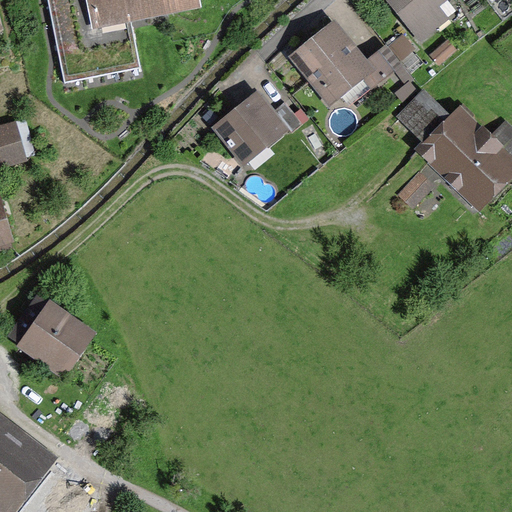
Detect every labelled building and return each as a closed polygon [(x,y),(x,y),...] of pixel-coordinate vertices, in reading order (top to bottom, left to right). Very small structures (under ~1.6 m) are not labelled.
[(141,69),(131,19),(95,27),(90,0),(47,0),(64,84),(141,69)] [(90,0),(95,27),(131,19),(197,6),(195,0),(90,0)] [(435,25),(425,14),(442,0),(388,0),(419,38),(435,25)] [(299,57),(331,97),(362,72),(365,70),(363,68),(333,30),(299,57)] [(388,71),(377,57),(363,68),(365,70),(362,72),(372,84),(381,77),(385,77),(386,73),(388,71)] [(425,93),(400,119),(415,134),(440,109),(425,93)] [(233,146),(243,158),(280,129),(256,99),(219,128),(229,141),(227,143),(231,148),(233,146)] [(274,111),(292,133),(303,125),(285,102),(274,111)] [(481,199),(511,166),(511,159),(498,146),(487,136),(478,146),(450,118),(407,164),(419,175),(436,155),(481,199)] [(0,242),(6,241),(0,221),(0,164),(22,158),(12,124),(0,127),(0,242)] [(504,140),(498,146),(511,159),(511,131),(505,124),(496,133),(504,140)] [(419,176),(401,195),(413,206),(431,186),(419,176)] [(14,332),(63,367),(85,337),(35,303),(14,332)] [(0,509),(1,511),(3,511),(4,511),(43,463),(0,430),(0,509)]
